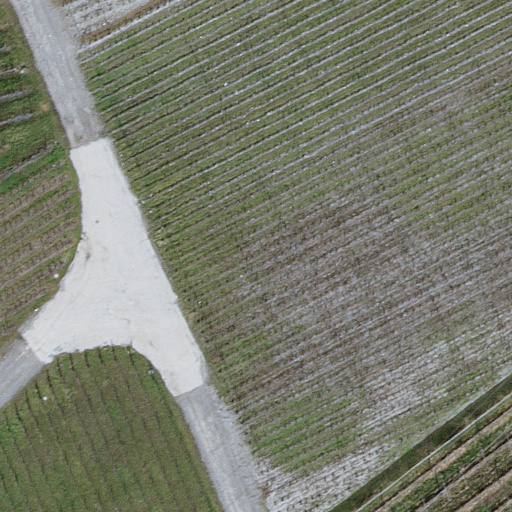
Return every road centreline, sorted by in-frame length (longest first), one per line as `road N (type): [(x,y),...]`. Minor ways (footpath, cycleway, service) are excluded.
road 1 (track): [(0,389),(127,249),(234,511)]
road 2 (track): [(19,0),(127,249)]
